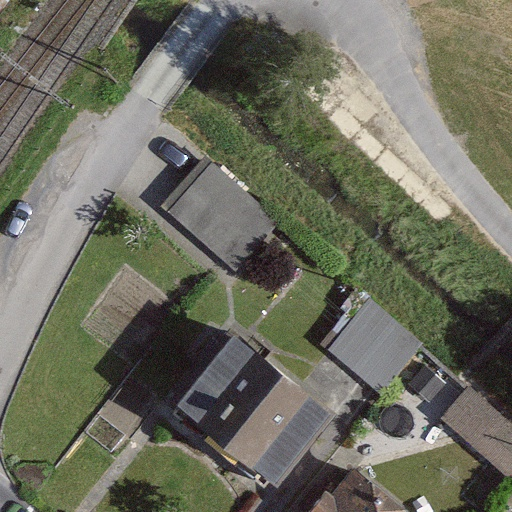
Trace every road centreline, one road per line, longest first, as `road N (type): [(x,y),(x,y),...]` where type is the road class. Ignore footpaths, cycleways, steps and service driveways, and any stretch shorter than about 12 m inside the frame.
road 1 (track): [(220,0),(152,92),(0,354)]
road 2 (residential): [(335,0),(381,42),(442,169),(511,231)]
